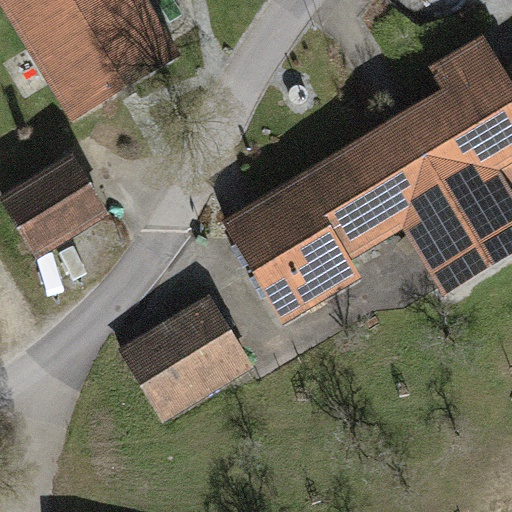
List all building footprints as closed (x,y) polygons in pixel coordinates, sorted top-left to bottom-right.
[(0,0),(0,5),(74,124),(183,57),(147,0),(0,0)] [(222,222),(284,328),(366,280),(355,262),(405,232),(443,295),(511,254),(511,189),(502,173),(511,166),(511,80),(506,71),(485,37),(433,68),(446,90),(222,222)] [(511,66),(506,71),(511,80),(511,166),(502,173),(511,189),(511,66)] [(72,155),(0,199),(0,201),(37,262),(111,217),(72,155)] [(211,297),(120,352),(165,425),(255,369),(211,297)]
